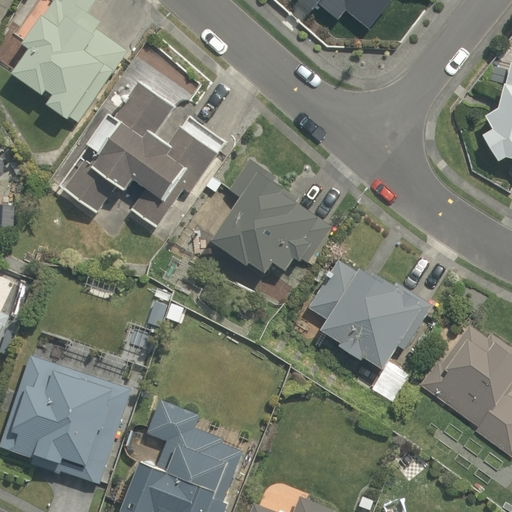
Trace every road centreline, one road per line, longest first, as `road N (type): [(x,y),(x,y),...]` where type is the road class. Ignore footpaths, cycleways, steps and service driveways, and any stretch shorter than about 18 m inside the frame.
road 1 (residential): [(219,0),(271,53),(396,150)]
road 2 (residential): [(396,150),(504,0)]
road 3 (residential): [(396,150),(460,210),(511,239)]
